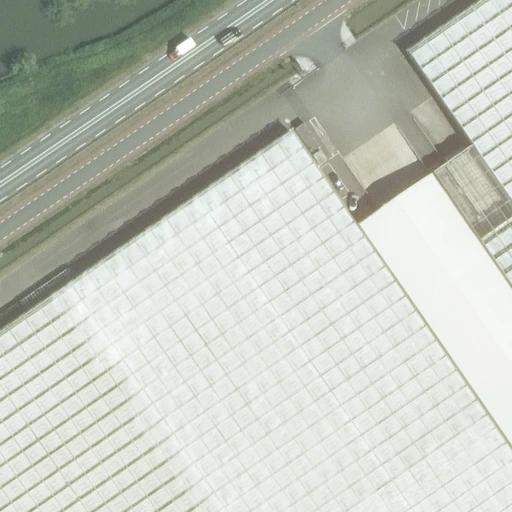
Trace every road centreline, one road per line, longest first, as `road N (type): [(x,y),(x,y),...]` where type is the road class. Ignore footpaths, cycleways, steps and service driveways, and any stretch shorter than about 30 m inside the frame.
road 1 (unclassified): [(0,232),(339,0)]
road 2 (primary): [(0,183),(268,0)]
